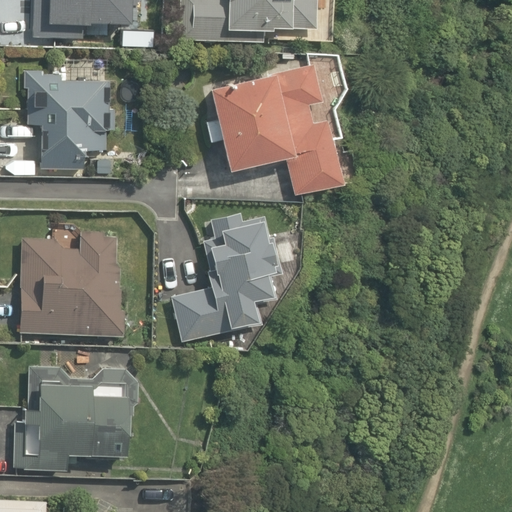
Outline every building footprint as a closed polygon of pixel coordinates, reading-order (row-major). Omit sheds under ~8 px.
[(130,0),(32,0),(28,39),(85,46),(87,28),(127,33),(130,0)] [(185,0),(182,40),(263,48),(264,36),(318,41),(322,0),(185,0)] [(314,67),(208,91),(231,179),(286,165),(295,200),(345,187),(314,67)] [(71,77),(25,77),(24,133),(37,134),(37,165),(99,166),(99,136),(108,136),(108,88),(71,88),(71,77)] [(213,241),(200,243),(209,290),(169,298),(178,345),(262,330),(258,307),(277,304),(273,283),(281,282),(269,216),(243,221),(241,211),(209,217),(213,241)] [(52,246),(18,245),(17,337),(122,338),(124,236),(75,235),(75,255),(52,255),(52,246)] [(134,383),(34,374),(29,423),(13,422),(9,471),(69,477),(71,455),(127,460),(134,383)] [(48,511),(49,503),(0,500),(0,511),(48,511)]
